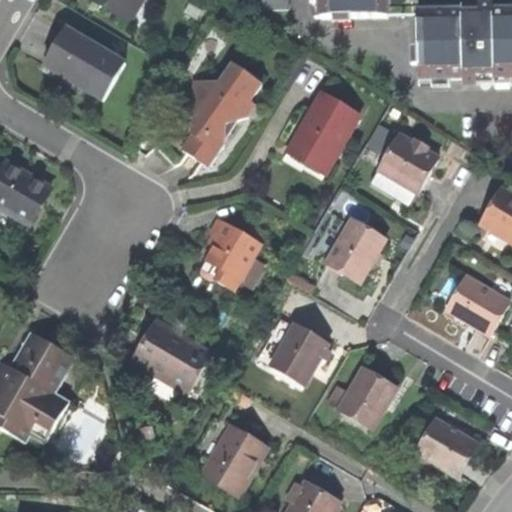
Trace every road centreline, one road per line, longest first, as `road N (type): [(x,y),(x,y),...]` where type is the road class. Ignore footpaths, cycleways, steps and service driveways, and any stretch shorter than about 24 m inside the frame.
road 1 (residential): [(137,206),(241,181),(291,103)]
road 2 (residential): [(0,108),(129,189),(137,206)]
